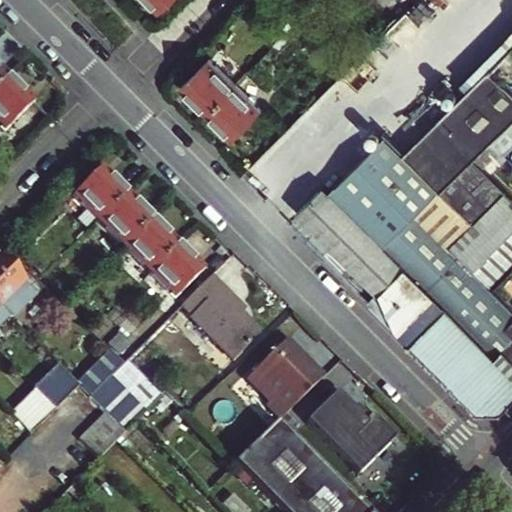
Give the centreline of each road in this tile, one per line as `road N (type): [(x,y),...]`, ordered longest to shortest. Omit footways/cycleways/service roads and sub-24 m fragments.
road 1 (residential): [(486,464),(108,87)]
road 2 (residential): [(0,196),(108,87)]
road 3 (residential): [(108,87),(201,0)]
road 4 (residential): [(108,87),(21,0)]
